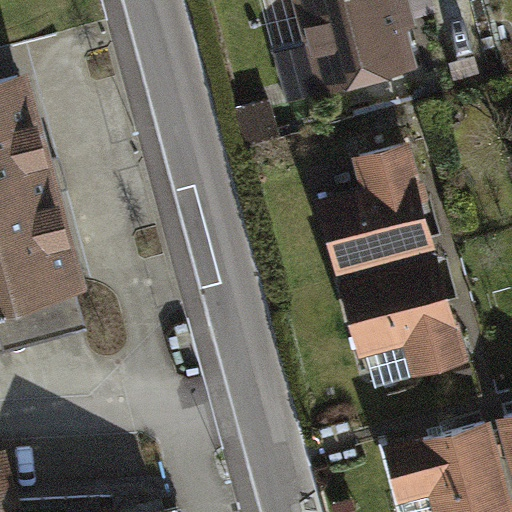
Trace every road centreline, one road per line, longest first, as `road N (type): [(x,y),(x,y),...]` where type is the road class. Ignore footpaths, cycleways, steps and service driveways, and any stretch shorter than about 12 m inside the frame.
road 1 (residential): [(153,0),(258,384)]
road 2 (residential): [(258,384),(130,413),(0,419)]
road 3 (residential): [(258,384),(292,511)]
